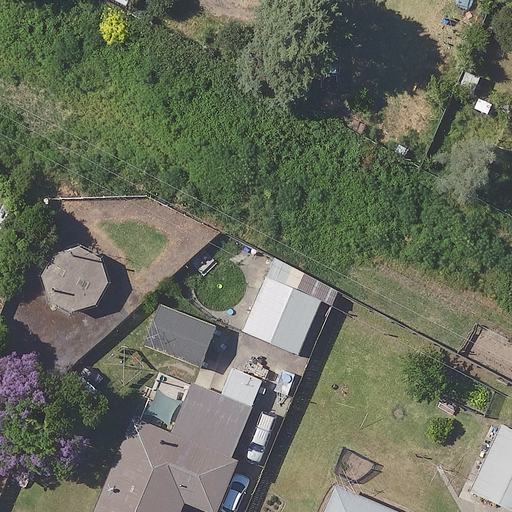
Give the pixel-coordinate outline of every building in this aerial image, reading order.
[(44,264),(43,270),(44,276),(45,282),(47,288),(50,293),(55,297),(59,301),(65,304),(70,306),(77,307),(83,306),(89,305),(94,303),(99,300),(104,295),(108,291),(111,285),(112,279),(113,273),(113,267),(112,261),(109,256),(106,251),(102,246),(97,242),(92,239),(86,238),(80,237),(74,237),(68,238),(62,240),(57,244),(53,248),(49,253),(46,258),(44,264)] [(302,267),(274,255),(242,326),(298,352),(323,295),(295,282),(302,267)] [(216,323),(163,302),(146,344),(199,365),(216,323)] [(234,362),(222,393),(156,367),(98,511),(176,511),(183,496),(211,507),(255,395),(280,405),(289,384),(234,362)] [(511,425),(499,420),(470,488),(511,506),(511,425)] [(403,511),(334,483),(321,511),(403,511)]
